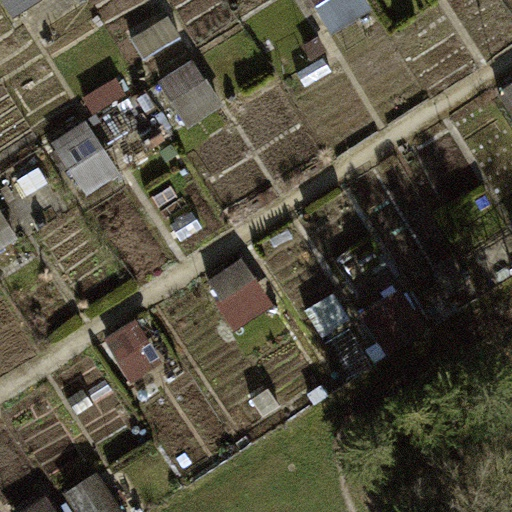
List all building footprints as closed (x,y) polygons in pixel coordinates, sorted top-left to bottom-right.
[(3,0),(14,18),(43,0),(3,0)] [(333,36),(374,11),(367,0),(328,0),(316,7),(333,36)] [(194,60),(160,81),(190,129),(224,108),(194,60)] [(511,113),(511,85),(499,94),(511,113)] [(87,197),(122,175),(89,121),(53,143),(87,197)] [(0,252),(21,240),(0,206),(0,252)] [(239,333),(278,307),(244,257),(206,283),(239,333)] [(427,331),(403,294),(374,312),(398,350),(427,331)] [(137,319),(105,339),(133,385),(165,365),(137,319)] [(125,511),(98,472),(65,495),(77,511),(125,511)] [(57,511),(46,496),(22,511),(57,511)]
